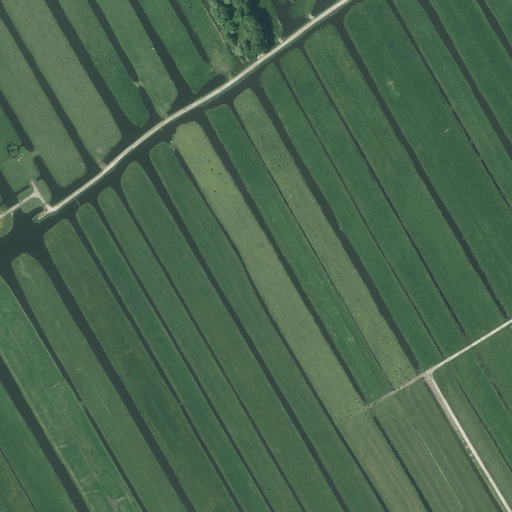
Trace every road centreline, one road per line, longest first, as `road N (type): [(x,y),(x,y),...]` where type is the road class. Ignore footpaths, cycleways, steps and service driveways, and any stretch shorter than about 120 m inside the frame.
road 1 (track): [(345,0),(171,117),(73,195)]
road 2 (track): [(429,371),(510,511)]
road 3 (track): [(511,320),(400,388)]
